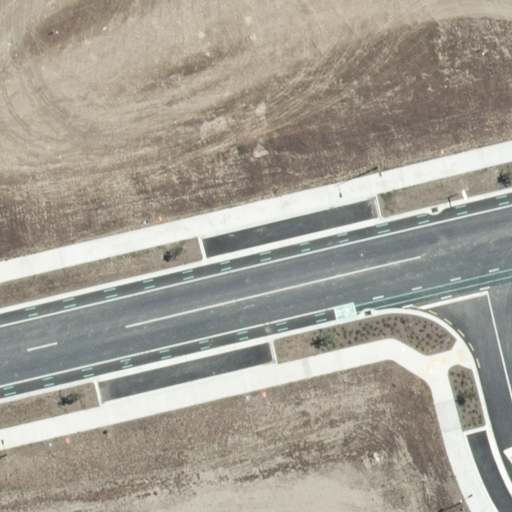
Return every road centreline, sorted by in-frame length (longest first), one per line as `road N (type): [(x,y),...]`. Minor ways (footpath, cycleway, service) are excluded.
road 1 (residential): [(480,242),(0,355)]
road 2 (residential): [(511,398),(480,242)]
